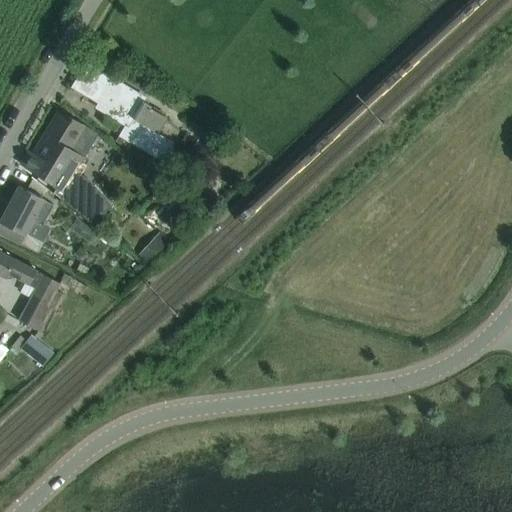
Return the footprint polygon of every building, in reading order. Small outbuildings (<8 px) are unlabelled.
[(98,70),(99,69),(95,67),(94,68),(87,64),(73,87),(108,108),(105,112),(126,125),(116,142),(127,149),(131,142),(162,160),(172,144),(157,135),(167,118),(156,111),(158,107),(98,70)] [(85,128),(76,122),(59,111),(24,167),(66,191),(86,157),(73,149),(85,128)] [(140,151),(134,159),(152,174),(159,166),(140,151)] [(44,199),(37,195),(19,186),(0,221),(0,222),(0,234),(37,254),(43,242),(26,233),(32,222),(42,227),(53,206),(43,200),(44,199)] [(160,231),(137,255),(150,268),(173,244),(160,231)] [(36,271),(5,254),(0,251),(0,274),(6,278),(8,273),(29,284),(29,285),(35,288),(18,320),(40,331),(52,309),(56,312),(65,294),(57,290),(60,284),(36,271)] [(6,314),(1,331),(12,334),(17,318),(6,314)] [(20,337),(10,348),(23,358),(27,353),(41,365),(52,352),(32,336),(27,342),(20,337)] [(141,391),(162,410),(203,365),(183,346),(141,391)]
